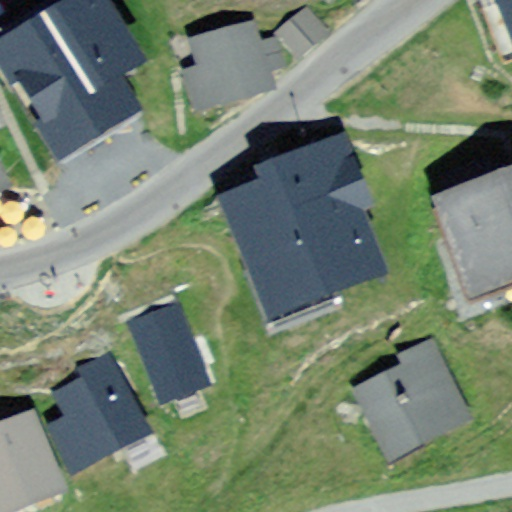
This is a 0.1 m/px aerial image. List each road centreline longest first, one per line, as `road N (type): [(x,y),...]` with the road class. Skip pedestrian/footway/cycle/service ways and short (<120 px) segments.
road 1 (residential): [(416,0),(143,211),(32,266),(0,271)]
road 2 (residential): [(511,486),(348,511)]
